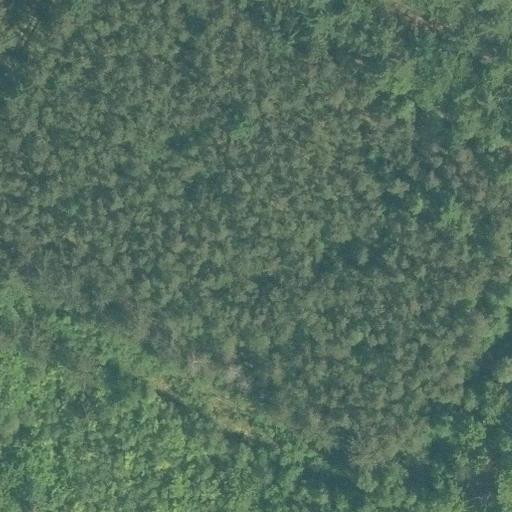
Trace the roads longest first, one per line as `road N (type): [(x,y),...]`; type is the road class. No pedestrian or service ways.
road 1 (track): [(397,498),(0,274)]
road 2 (track): [(288,0),(511,138)]
